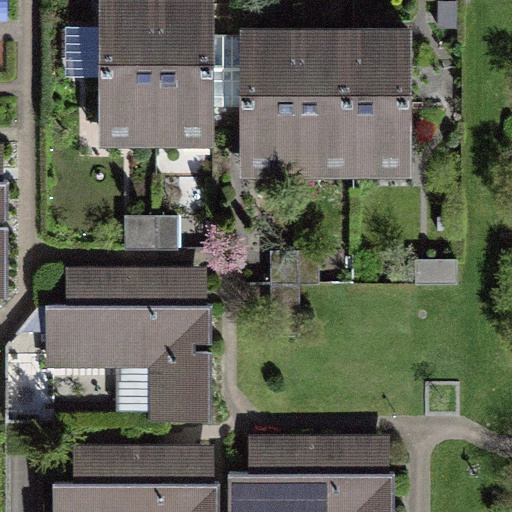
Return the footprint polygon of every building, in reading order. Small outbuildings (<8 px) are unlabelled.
[(140,132),(157,132),(157,10),(139,11),(129,3),(100,3),(100,120),(128,120),(140,132)] [(174,10),(157,10),(157,132),(172,132),(184,120),(213,120),(213,64),(241,64),(241,35),(213,35),(213,3),(183,3),(174,10)] [(271,32),(241,32),(241,35),(241,64),(241,151),(270,151),(282,164),(298,163),(298,41),(280,41),(271,32)] [(371,41),(353,41),(353,151),(353,163),(369,163),(382,151),(410,151),(410,33),(380,32),(371,41)] [(315,41),(298,41),(298,163),(314,163),(327,151),(353,151),(353,41),(353,33),(323,33),(315,41)] [(0,295),(8,295),(8,227),(0,227),(0,217),(8,217),(8,180),(0,179),(0,295)] [(177,215),(136,215),(136,248),(177,248),(177,215)] [(319,250),(272,250),(272,283),(319,283),(319,250)] [(457,259),(426,258),(426,283),(457,283),(457,259)] [(67,303),(46,303),(46,354),(117,354),(118,341),(148,341),(161,353),(161,419),(211,418),(211,351),(195,351),(195,341),(211,341),(211,303),(201,303),(201,280),(188,266),(177,278),(152,278),(152,273),(66,273),(67,303)] [(29,399),(15,399),(15,416),(29,415),(29,399)] [(249,471),(229,471),(228,511),(300,511),(301,509),(331,509),(334,511),(377,511),(378,508),(394,508),(394,471),(384,471),(384,447),(371,434),(358,446),(335,446),(335,440),(249,440),(249,471)] [(74,481),(54,481),(53,511),(218,511),(218,480),(208,480),(208,457),(196,444),(183,456),(159,456),(159,450),(74,451),(74,481)]
